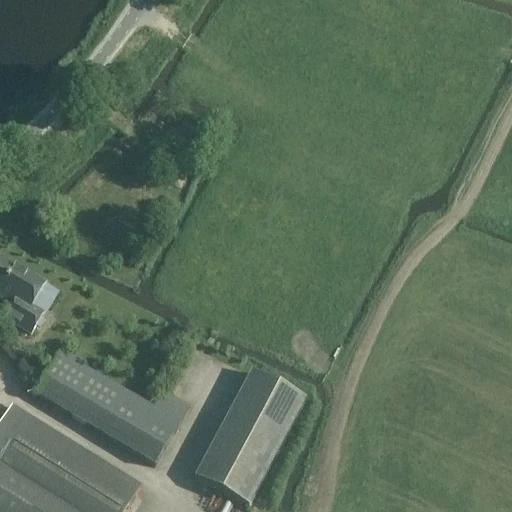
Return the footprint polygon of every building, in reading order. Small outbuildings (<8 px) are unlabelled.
[(186,126),(182,137),(191,141),(196,130),(186,126)] [(53,295),(40,288),(41,287),(0,265),(0,301),(12,308),(5,322),(31,336),(53,295)] [(188,413),(155,394),(148,405),(141,400),(129,395),(59,355),(35,397),(154,469),(188,413)] [(247,510),(304,404),(251,376),(194,481),(247,510)] [(0,511),(125,511),(139,490),(26,418),(16,414),(0,439),(0,511)]
